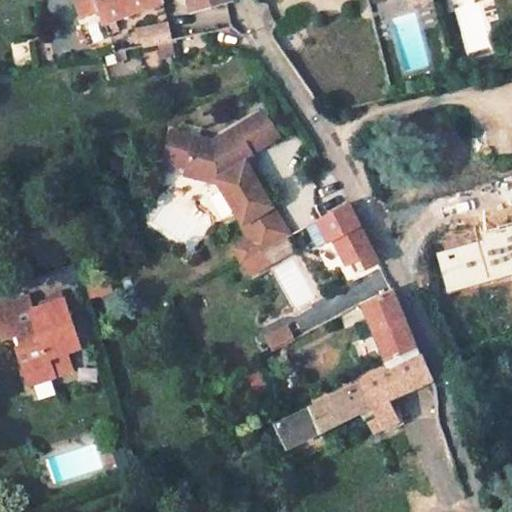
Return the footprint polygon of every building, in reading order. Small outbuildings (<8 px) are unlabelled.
[(98,9),(93,0),(74,0),(80,15),(98,9)] [(93,0),(98,9),(103,24),(113,20),(158,3),(156,0),(93,0)] [(188,0),(192,11),(227,0),(188,0)] [(168,19),(162,20),(166,40),(173,39),(168,19)] [(107,33),(117,30),(113,20),(103,24),(107,33)] [(158,42),(164,40),(166,40),(162,20),(134,26),(136,31),(139,46),(158,42)] [(176,53),(173,39),(166,40),(164,40),(158,42),(162,56),(176,53)] [(289,236),(273,206),(245,156),(281,136),(267,110),(215,139),(170,131),(165,162),(190,166),(190,163),(207,166),(205,176),(216,179),(218,178),(243,222),(240,224),(243,231),(226,240),(238,264),(289,236)] [(207,166),(190,163),(190,166),(189,173),(205,176),(207,166)] [(319,219),(334,249),(339,246),(350,266),(362,259),(368,269),(376,264),(346,205),(319,219)] [(263,252),(242,264),(249,277),(271,265),(263,252)] [(390,291),(363,304),(388,360),(416,347),(390,291)] [(26,331),(31,343),(16,348),(29,384),(55,376),(51,366),(68,361),(65,352),(80,347),(63,298),(32,310),(27,296),(0,305),(0,333),(2,339),(26,331)] [(288,322),(264,334),(272,349),(296,337),(288,322)] [(409,390),(431,380),(422,356),(359,385),(374,418),(364,423),(370,435),(396,422),(394,417),(387,401),(409,390)] [(359,385),(277,423),(287,446),(369,408),(359,385)] [(414,401),(409,390),(387,401),(394,417),(401,414),(399,408),(414,401)] [(371,412),(362,417),(364,423),(374,418),(371,412)] [(438,506),(463,497),(451,461),(426,470),(438,506)]
